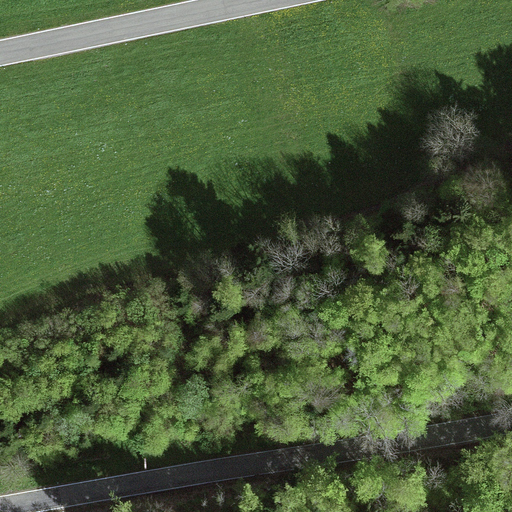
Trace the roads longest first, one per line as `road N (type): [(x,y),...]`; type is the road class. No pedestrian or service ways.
road 1 (tertiary): [(511,423),(0,510)]
road 2 (tertiary): [(255,0),(0,52)]
